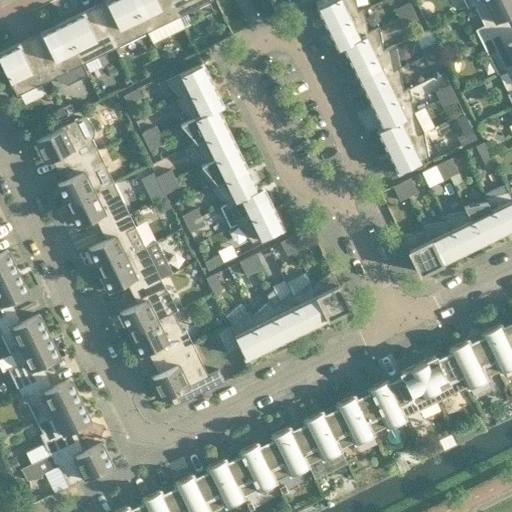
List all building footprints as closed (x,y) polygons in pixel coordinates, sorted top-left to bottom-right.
[(132,0),(103,0),(94,5),(115,47),(147,31),(132,0)] [(172,0),(132,0),(147,31),(153,42),(185,26),(179,15),(172,0)] [(172,0),(179,15),(210,0),(172,0)] [(326,0),(317,5),(327,26),(363,8),(363,7),(358,10),(355,0),(326,0)] [(475,28),(481,40),(509,26),(504,15),(511,11),(511,0),(482,0),(474,4),(484,24),(475,28)] [(409,1),(395,8),(398,16),(413,9),(409,1)] [(94,5),(62,20),(82,62),(115,47),(94,5)] [(358,11),(327,26),(337,46),(343,44),(368,31),(368,30),(366,23),(363,8),(358,11)] [(413,9),(398,16),(403,25),(418,18),(413,9)] [(62,20),(30,36),(50,78),(54,76),(56,75),(58,80),(68,84),(87,74),(81,63),(82,62),(62,20)] [(368,31),(343,44),(347,52),(353,64),(383,49),(383,48),(382,42),(379,26),(368,31)] [(511,31),(509,26),(481,40),(487,53),(497,72),(506,68),(511,65),(511,31)] [(414,35),(419,44),(432,37),(427,28),(414,35)] [(50,78),(30,36),(0,50),(0,59),(17,94),(50,78)] [(419,44),(423,52),(436,46),(432,37),(419,44)] [(383,49),(353,64),(363,85),(399,67),(400,66),(396,47),(395,47),(394,44),(389,46),(383,49)] [(436,46),(423,52),(428,62),(441,56),(436,46)] [(166,51),(159,54),(165,65),(176,59),(173,53),(166,51)] [(165,79),(182,97),(212,82),(202,61),(165,79)] [(363,85),(373,105),(409,87),(409,86),(403,89),(399,67),(363,85)] [(182,97),(176,100),(186,111),(191,117),(192,117),(222,103),(212,82),(182,97)] [(449,82),(435,89),(440,98),(453,91),(449,82)] [(122,93),(127,102),(142,95),(138,86),(122,93)] [(377,127),(377,128),(414,110),(409,87),(373,105),(382,125),(377,127)] [(453,91),(440,98),(444,107),(458,100),(453,91)] [(190,143),(191,143),(227,126),(217,106),(223,103),(222,103),(181,123),(196,140),(190,143)] [(62,105),(49,111),(52,118),(66,112),(62,105)] [(377,128),(387,149),(424,131),(423,130),(418,133),(414,110),(377,128)] [(464,113),(456,117),(463,132),(458,134),(463,144),(476,137),(464,113)] [(53,130),(35,138),(35,139),(38,138),(40,144),(38,145),(45,160),(52,157),(57,168),(69,162),(98,148),(93,138),(94,133),(94,128),(91,121),(87,118),(82,116),(73,120),(53,130)] [(125,121),(122,130),(124,135),(133,130),(128,120),(125,121)] [(155,124),(141,131),(146,140),(160,133),(155,124)] [(200,163),(201,164),(237,146),(227,126),(191,143),(206,160),(200,163)] [(424,131),(387,149),(398,170),(428,155),(424,131)] [(160,133),(146,140),(150,149),(164,142),(160,133)] [(474,144),(481,160),(491,155),(484,140),(474,144)] [(210,184),(211,184),(247,167),(237,146),(201,164),(216,181),(210,184)] [(63,179),(56,182),(64,197),(66,196),(69,202),(113,180),(104,161),(98,148),(69,162),(57,168),(63,179)] [(451,156),(442,160),(449,175),(458,170),(451,156)] [(449,175),(442,160),(434,164),(441,179),(449,175)] [(211,184),(226,202),(257,187),(247,167),(211,184)] [(171,169),(156,176),(160,184),(175,177),(171,169)] [(153,171),(140,178),(151,200),(164,194),(153,171)] [(410,176),(402,180),(409,195),(417,191),(410,176)] [(175,177),(160,184),(164,193),(179,186),(175,177)] [(95,215),(101,226),(129,213),(113,180),(69,202),(72,208),(70,209),(77,224),(95,215)] [(409,195),(402,180),(393,184),(400,199),(409,195)] [(505,182),(484,193),(484,194),(487,199),(502,230),(511,225),(511,197),(508,189),(505,182)] [(226,202),(219,205),(229,226),(236,222),(242,220),(272,205),(262,184),(257,187),(226,202)] [(486,199),(464,204),(481,240),(502,230),(484,194),(483,194),(486,199)] [(166,197),(156,202),(160,211),(170,206),(166,197)] [(465,209),(443,214),(461,250),(481,240),(464,204),(463,204),(465,209)] [(272,205),(236,222),(252,241),(283,226),(272,205)] [(181,213),(186,222),(201,215),(197,206),(181,213)] [(97,260),(100,266),(145,245),(129,213),(101,226),(106,238),(88,247),(95,262),(97,260)] [(445,220),(423,224),(441,260),(461,250),(443,214),(442,214),(445,220)] [(201,215),(186,222),(190,231),(205,224),(201,215)] [(441,260),(423,224),(422,224),(425,230),(401,234),(419,271),(441,260)] [(297,231),(289,235),(296,250),(304,246),(297,231)] [(296,250),(289,235),(280,240),(287,254),(296,250)] [(145,245),(100,266),(103,272),(101,273),(108,288),(127,279),(132,291),(160,277),(172,271),(156,239),(145,245)] [(218,250),(219,252),(223,261),(236,255),(230,244),(218,250)] [(0,277),(15,270),(12,264),(14,263),(7,248),(0,251),(0,277)] [(223,261),(219,252),(203,259),(208,269),(223,261)] [(256,252),(247,256),(255,271),(263,266),(256,252)] [(247,256),(239,260),(246,275),(255,271),(247,256)] [(331,269),(313,285),(328,316),(349,305),(331,269)] [(0,277),(0,317),(15,310),(9,299),(28,290),(20,275),(18,276),(15,270),(0,277)] [(305,271),(285,280),(290,290),(292,295),(307,326),(328,316),(313,285),(310,280),(309,280),(305,271)] [(214,272),(206,276),(213,291),(221,286),(214,272)] [(129,325),(132,331),(170,312),(176,309),(160,277),(132,291),(138,302),(119,311),(127,326),(129,325)] [(307,326),(290,290),(280,298),(275,287),(267,294),(270,299),(269,300),(287,336),(307,326)] [(249,309),(249,310),(266,346),(287,336),(269,300),(252,315),(249,309)] [(0,332),(1,332),(11,352),(47,334),(44,328),(46,327),(39,312),(20,321),(15,310),(0,317),(0,332)] [(266,346),(249,310),(230,325),(245,356),(266,346)] [(135,329),(132,331),(135,337),(132,338),(140,353),(148,349),(153,360),(164,355),(192,341),(186,329),(179,332),(178,329),(170,312),(135,329)] [(500,322),(482,330),(484,335),(501,368),(511,363),(511,320),(502,326),(500,322)] [(228,326),(218,331),(222,340),(233,335),(228,326)] [(8,368),(18,388),(46,374),(41,363),(59,354),(52,339),(49,340),(47,334),(11,352),(17,363),(8,368)] [(467,338),(450,346),(452,350),(469,384),(486,376),(486,375),(500,368),(500,369),(501,368),(484,335),(469,342),(467,338)] [(158,371),(151,375),(158,390),(160,389),(163,395),(161,396),(161,397),(169,393),(174,404),(224,379),(218,368),(199,377),(194,367),(202,363),(194,345),(192,341),(164,355),(153,360),(158,371)] [(435,353),(418,362),(436,400),(453,391),(468,384),(469,384),(452,350),(437,358),(435,353)] [(402,375),(387,382),(404,416),(405,415),(404,415),(419,408),(436,400),(418,362),(400,370),(402,375)] [(27,399),(36,419),(78,399),(75,393),(77,392),(70,377),(52,386),(46,374),(18,388),(24,401),(27,399)] [(370,390),(355,398),(372,431),(386,424),(387,424),(404,416),(387,382),(385,378),(368,386),(370,390)] [(338,406),(323,414),(339,448),(340,447),(372,431),(355,398),(353,393),(336,402),(338,406)] [(39,432),(49,453),(78,439),(72,427),(90,419),(83,404),(81,405),(78,399),(36,419),(42,431),(39,432)] [(291,429),(290,429),(307,463),(308,463),(307,463),(322,456),(339,448),(323,414),(321,409),(303,418),(305,422),(300,425),(296,427),(291,429)] [(257,441),(256,441),(275,479),(275,478),(290,471),(290,472),(307,463),(288,425),(271,434),(273,438),(259,445),(257,441)] [(40,472),(58,464),(68,484),(112,463),(101,441),(83,450),(78,439),(21,467),(27,479),(42,476),(40,472)] [(224,456),(224,457),(242,495),(243,495),(243,494),(257,487),(257,488),(275,479),(256,441),(239,449),(241,454),(226,461),(224,456)] [(14,456),(6,460),(12,471),(20,467),(14,456)] [(192,472),(191,472),(210,511),(211,511),(211,510),(225,503),(242,495),(224,457),(206,465),(208,469),(194,476),(192,472)] [(355,463),(349,466),(352,471),(358,468),(355,463)] [(1,469),(0,473),(0,478),(2,483),(14,477),(8,466),(1,469)] [(160,488),(159,488),(170,511),(207,511),(210,511),(191,472),(174,481),(176,485),(162,492),(160,488)] [(144,501),(129,508),(130,511),(170,511),(159,488),(142,497),(144,501)] [(30,492),(25,495),(29,503),(37,499),(34,494),(30,492)] [(28,504),(32,511),(61,511),(51,492),(37,499),(29,503),(28,504)]
